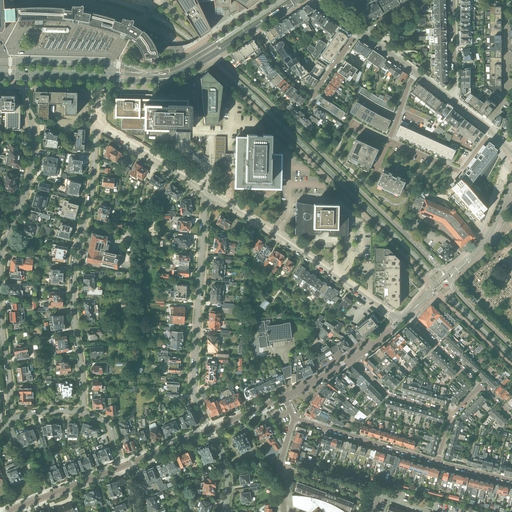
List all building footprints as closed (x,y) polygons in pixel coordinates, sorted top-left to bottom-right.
[(16,21),(16,18),(15,8),(14,0),(0,0),(0,32),(1,33),(2,33),(3,32),(4,31),(4,30),(5,29),(5,28),(5,27),(5,26),(5,25),(5,24),(5,22),(12,22),(16,22),(16,21)] [(175,0),(199,37),(211,30),(257,0),(175,0)] [(363,7),(356,11),(350,0),(341,8),(357,20),(362,17),(365,24),(371,21),(371,20),(375,18),(367,5),(363,7)] [(370,0),(372,2),(367,5),(375,18),(382,14),(375,2),(377,1),(376,0),(370,0)] [(381,0),(382,0),(379,2),(385,13),(388,11),(392,8),(387,0),(381,0)] [(387,0),(392,8),(396,6),(402,3),(405,1),(406,0),(387,0)] [(28,3),(27,3),(23,4),(23,8),(15,8),(16,18),(19,18),(19,21),(21,21),(22,21),(27,21),(28,21),(32,21),(33,21),(37,21),(38,21),(43,21),(44,21),(48,21),(49,21),(53,21),(55,21),(59,21),(60,21),(64,22),(65,22),(70,23),(71,23),(74,23),(73,22),(73,20),(74,17),(75,18),(75,19),(75,20),(76,20),(77,20),(77,19),(77,18),(78,18),(79,18),(79,21),(78,23),(77,24),(80,24),(81,24),(86,25),(87,26),(91,26),(92,27),(96,28),(97,28),(101,29),(102,29),(106,31),(108,31),(112,32),(113,33),(117,34),(118,34),(120,35),(121,35),(120,35),(121,32),(122,30),(123,31),(123,32),(123,33),(124,33),(125,33),(125,32),(125,31),(127,32),(126,34),(125,37),(124,36),(124,37),(125,37),(127,38),(128,39),(129,39),(130,40),(131,40),(131,41),(132,41),(133,42),(134,43),(135,44),(136,45),(138,47),(139,49),(140,51),(141,52),(141,53),(142,54),(142,56),(143,57),(143,58),(143,59),(143,60),(144,62),(145,61),(146,61),(147,62),(150,62),(152,63),(153,63),(153,62),(152,62),(152,61),(152,58),(158,57),(158,56),(159,56),(159,55),(160,55),(160,54),(160,53),(159,53),(158,52),(157,52),(155,47),(155,46),(154,45),(158,44),(165,41),(165,40),(166,38),(165,38),(161,35),(160,35),(156,33),(155,32),(151,30),(150,30),(146,28),(145,27),(141,25),(140,25),(137,23),(136,23),(131,21),(130,20),(128,20),(127,20),(126,20),(125,19),(124,19),(123,19),(121,21),(115,19),(116,15),(110,13),(104,12),(99,10),(94,9),(88,8),(88,9),(84,8),(84,7),(81,7),(79,6),(74,6),(72,6),(72,9),(69,9),(67,9),(67,5),(68,5),(61,4),(57,4),(45,3),(39,3),(34,3),(28,3)] [(302,8),(308,19),(310,17),(308,14),(312,12),(313,13),(315,10),(309,6),(306,6),(302,8)] [(308,19),(302,8),(297,12),(306,27),(309,25),(307,21),(309,20),(308,19)] [(311,23),(313,26),(321,14),(315,10),(313,13),(311,17),(314,19),(311,23)] [(306,27),(297,12),(292,15),(298,25),(299,27),(302,25),(304,29),(306,27)] [(313,26),(315,29),(317,32),(318,30),(316,28),(318,25),(320,27),(326,18),(321,14),(313,26)] [(293,28),(298,25),(292,15),(287,18),(293,28)] [(287,18),(283,21),(288,31),(293,28),(287,18)] [(331,36),(338,26),(326,18),(320,27),(321,29),(323,31),(320,34),(322,35),(319,40),(320,40),(321,41),(326,33),(328,34),(326,38),(325,40),(326,41),(324,43),(325,44),(327,42),(328,40),(331,36)] [(281,22),(278,24),(284,34),(288,31),(283,21),(282,21),(281,22)] [(278,24),(273,27),(279,37),(284,34),(278,24)] [(306,27),(310,33),(313,37),(315,33),(309,25),(306,27)] [(328,40),(327,42),(338,50),(347,37),(348,37),(350,34),(347,32),(338,26),(331,36),(328,40)] [(269,30),(275,40),(279,37),(273,27),(269,30)] [(429,33),(425,33),(425,37),(428,37),(429,37),(433,37),(445,36),(445,28),(432,28),(429,28),(429,33)] [(275,40),(269,30),(265,32),(265,34),(270,43),(275,40)] [(428,37),(425,37),(425,40),(428,40),(429,45),(431,45),(446,44),(445,36),(433,37),(429,37),(428,37)] [(249,43),(254,52),(260,49),(254,41),(253,40),(249,43)] [(282,40),(272,47),(275,51),(285,45),(282,40)] [(310,45),(307,49),(315,59),(316,57),(321,51),(325,44),(324,43),(321,41),(320,40),(319,40),(314,48),(310,45)] [(359,41),(352,50),(350,53),(355,56),(356,56),(357,54),(359,55),(365,45),(363,43),(359,41)] [(321,51),(316,57),(327,64),(328,65),(338,50),(327,42),(325,44),(321,51)] [(249,55),(254,52),(249,43),(244,46),(249,55)] [(285,45),(275,51),(278,56),(279,55),(288,50),(285,45)] [(368,47),(365,45),(359,55),(361,56),(359,59),(364,62),(365,59),(372,50),(368,47)] [(244,59),(249,55),(244,46),(239,49),(244,59)] [(468,49),(462,50),(463,57),(474,54),(475,54),(475,50),(474,47),(467,48),(468,49)] [(247,63),(244,59),(239,49),(232,53),(230,55),(232,59),(233,59),(234,62),(237,61),(239,64),(243,62),(245,65),(247,63)] [(288,50),(279,55),(282,60),(282,59),(290,54),(288,50)] [(365,62),(364,67),(365,68),(368,63),(371,65),(372,64),(378,54),(373,50),(366,60),(365,62)] [(290,54),(282,59),(282,60),(285,64),(286,64),(296,57),(297,56),(296,54),(294,52),(291,53),(290,54)] [(263,54),(255,59),(257,62),(255,64),(258,67),(267,60),(265,58),(265,57),(264,56),(263,55),(263,54)] [(378,54),(372,64),(378,68),(384,58),(378,54)] [(474,54),(463,57),(464,63),(470,61),(470,62),(471,66),(475,65),(474,61),(477,61),(476,57),(475,54),(474,54)] [(296,57),(286,64),(289,68),(290,67),(298,62),(296,59),(297,59),(296,57)] [(385,75),(393,64),(386,59),(379,69),(381,70),(380,72),(385,75)] [(446,59),(431,59),(431,67),(431,72),(434,72),(434,74),(435,74),(432,78),(444,87),(446,87),(447,85),(447,84),(446,84),(447,83),(445,82),(447,81),(446,80),(446,59)] [(267,60),(258,67),(261,72),(271,65),(270,65),(270,64),(268,61),(267,61),(267,60)] [(317,61),(315,66),(316,67),(317,67),(318,68),(319,68),(320,69),(322,71),(324,69),(325,67),(326,66),(318,61),(317,61)] [(337,72),(349,81),(357,69),(345,61),(341,67),(341,66),(337,72)] [(298,62),(290,67),(293,72),(294,71),(296,70),(298,69),(298,68),(300,67),(301,67),(301,66),(299,63),(298,62)] [(393,64),(385,75),(386,76),(389,72),(392,75),(397,68),(393,64)] [(271,65),(261,72),(265,77),(265,78),(275,71),(271,65)] [(296,70),(294,71),(297,76),(298,75),(300,74),(302,73),(302,72),(304,71),(305,71),(305,70),(302,66),(301,66),(301,67),(300,67),(298,68),(298,69),(296,70)] [(315,66),(312,70),(313,71),(314,71),(315,72),(316,73),(317,73),(319,75),(322,71),(320,69),(319,68),(318,68),(317,67),(316,67),(315,66)] [(471,70),(471,67),(465,69),(465,70),(461,70),(461,76),(473,76),(473,70),(471,70)] [(397,68),(392,75),(396,78),(402,71),(397,68)] [(300,74),(298,75),(301,80),(302,79),(304,77),(309,74),(309,73),(308,73),(306,70),(305,70),(305,71),(304,71),(302,72),(302,73),(300,74)] [(309,73),(309,74),(314,78),(316,80),(319,75),(317,73),(316,73),(315,72),(314,71),(313,71),(312,70),(310,73),(309,73)] [(275,71),(265,78),(267,80),(269,82),(278,74),(275,71)] [(403,71),(396,80),(398,81),(397,83),(400,85),(408,75),(403,71)] [(192,109),(192,116),(204,116),(204,124),(218,124),(222,86),(212,76),(208,72),(201,78),(201,85),(203,109),(192,109)] [(337,73),(333,79),(340,83),(344,78),(337,73)] [(278,74),(269,82),(274,87),(276,85),(282,79),(280,76),(279,75),(278,74)] [(304,77),(302,79),(305,82),(311,87),(312,84),(314,85),(317,80),(316,80),(314,78),(309,74),(304,77)] [(276,85),(281,90),(287,83),(287,82),(286,81),(285,81),(283,79),(276,85)] [(330,84),(337,88),(338,87),(340,83),(333,79),(330,84)] [(486,82),(490,81),(490,87),(499,87),(499,92),(502,92),(502,87),(502,83),(501,83),(501,80),(502,80),(502,79),(490,79),(486,79),(486,82)] [(281,90),(286,94),(292,87),(291,86),(290,85),(289,85),(287,83),(281,90)] [(417,83),(410,92),(415,96),(422,87),(417,83)] [(333,94),(336,89),(329,84),(326,89),(333,94)] [(288,96),(290,98),(296,91),(295,90),(295,89),(294,88),(294,89),(292,87),(286,94),(285,95),(287,97),(288,96)] [(422,87),(415,96),(420,100),(427,91),(422,87)] [(461,88),(461,94),(462,98),(471,93),(471,88),(461,88)] [(323,95),(329,99),(333,94),(326,89),(322,95),(323,95)] [(290,98),(295,102),(301,94),(299,92),(298,91),(297,91),(296,91),(290,98)] [(427,91),(420,100),(425,104),(432,95),(427,91)] [(33,104),(39,104),(39,119),(48,119),(49,104),(49,93),(49,92),(38,92),(37,92),(34,92),(34,94),(33,94),(34,94),(33,101),(33,102),(33,104)] [(49,92),(49,93),(49,104),(65,104),(65,115),(77,115),(77,93),(49,92)] [(471,93),(462,98),(465,100),(465,101),(469,105),(475,97),(475,96),(471,93)] [(112,100),(112,113),(115,113),(115,118),(116,118),(123,118),(124,118),(124,119),(123,119),(122,128),(143,129),(143,128),(144,128),(144,129),(144,130),(168,130),(168,129),(175,130),(177,130),(190,131),(191,131),(192,116),(192,109),(192,106),(189,106),(189,100),(172,100),(172,97),(167,97),(166,97),(166,96),(166,95),(165,95),(164,95),(164,96),(163,96),(163,97),(157,97),(157,99),(152,99),(152,95),(120,94),(120,99),(116,99),(115,99),(115,100),(112,100)] [(303,96),(301,94),(295,102),(300,105),(306,98),(305,97),(304,96),(303,96)] [(390,103),(393,97),(386,94),(384,100),(390,103)] [(475,97),(469,105),(474,108),(480,100),(482,98),(477,94),(475,96),(475,97)] [(325,109),(330,102),(331,101),(330,100),(329,99),(323,95),(322,96),(321,96),(317,103),(325,109)] [(432,95),(425,104),(430,108),(437,98),(432,95)] [(2,96),(2,97),(1,112),(6,112),(6,130),(20,130),(27,130),(20,130),(20,105),(14,105),(15,96),(2,96)] [(437,98),(430,108),(435,112),(443,102),(437,98)] [(497,105),(493,102),(488,98),(485,103),(485,104),(479,112),(483,115),(483,116),(486,118),(487,118),(497,105)] [(480,100),(474,108),(479,112),(485,104),(485,103),(480,100)] [(330,102),(325,109),(327,110),(328,109),(331,111),(330,112),(331,112),(335,106),(330,102)] [(349,112),(354,116),(361,105),(356,102),(355,104),(349,112)] [(435,112),(434,113),(438,117),(447,106),(446,105),(445,104),(444,104),(443,102),(435,112)] [(295,117),(297,120),(302,114),(300,112),(299,113),(293,108),(292,107),(290,105),(287,109),(292,113),(292,114),(295,117)] [(361,105),(354,116),(359,119),(366,108),(361,105)] [(335,106),(331,112),(333,114),(333,113),(336,115),(336,116),(340,110),(335,106)] [(438,117),(437,119),(441,122),(451,109),(447,106),(438,117)] [(317,108),(313,114),(325,122),(326,120),(324,119),(327,114),(324,112),(324,113),(317,108)] [(359,119),(364,122),(371,111),(366,108),(359,119)] [(346,113),(340,110),(336,116),(338,118),(339,117),(342,119),(346,113)] [(444,120),(442,123),(445,126),(448,123),(453,126),(450,129),(454,132),(455,131),(464,119),(459,115),(457,114),(451,110),(444,120)] [(501,116),(502,115),(501,115),(504,112),(501,110),(494,119),(495,120),(492,122),(497,125),(497,126),(498,126),(499,127),(500,126),(501,122),(502,117),(501,116)] [(371,111),(364,122),(370,124),(375,113),(371,111)] [(310,118),(308,120),(312,124),(314,121),(316,123),(316,124),(318,126),(321,122),(324,124),(331,129),(333,127),(325,122),(313,114),(313,113),(309,118),(310,118)] [(370,124),(375,127),(380,116),(375,113),(370,124)] [(312,124),(308,120),(303,116),(304,115),(302,114),(297,120),(299,121),(300,121),(303,124),(302,125),(306,127),(307,126),(309,128),(312,124)] [(507,117),(504,116),(502,115),(501,116),(502,117),(501,122),(502,123),(501,126),(502,126),(504,127),(505,128),(507,129),(508,128),(511,115),(507,114),(507,117)] [(395,136),(420,148),(451,161),(457,147),(456,147),(457,145),(451,143),(449,148),(407,129),(410,124),(401,120),(403,116),(403,115),(400,125),(395,136)] [(380,116),(375,127),(380,130),(385,118),(380,116)] [(380,130),(383,131),(385,132),(390,121),(385,118),(380,130)] [(464,119),(455,131),(456,131),(459,134),(461,132),(468,122),(464,119)] [(461,132),(459,134),(463,137),(465,135),(472,125),(468,122),(461,132)] [(465,135),(463,137),(467,140),(469,138),(476,128),(472,125),(465,135)] [(45,139),(46,139),(59,141),(60,136),(57,136),(58,135),(57,135),(58,133),(57,133),(52,132),(53,130),(49,129),(49,126),(46,126),(46,129),(45,129),(45,132),(44,132),(44,134),(45,134),(45,139)] [(444,131),(438,127),(435,131),(441,136),(444,131)] [(469,138),(467,140),(471,143),(473,141),(480,131),(476,128),(469,138)] [(73,152),(84,152),(84,145),(85,145),(86,142),(85,141),(85,130),(78,130),(78,133),(75,133),(74,134),(74,139),(73,142),(72,143),(73,144),(73,152)] [(473,141),(471,143),(475,146),(477,144),(484,134),(480,131),(473,141)] [(236,164),(236,166),(235,188),(280,189),(281,189),(281,155),(270,154),(270,136),(247,135),(247,138),(237,137),(236,154),(236,159),(237,159),(236,160),(235,160),(235,163),(236,163),(236,164)] [(215,154),(215,162),(220,162),(221,154),(225,154),(225,150),(225,137),(215,137),(215,149),(215,154)] [(46,139),(46,141),(44,142),(44,145),(46,146),(60,148),(61,141),(59,141),(46,139)] [(355,140),(353,143),(345,162),(368,172),(378,150),(355,140)] [(458,180),(450,187),(478,219),(480,218),(482,220),(488,206),(487,206),(487,205),(470,185),(474,180),(477,181),(497,155),(495,152),(497,150),(493,147),(493,146),(488,142),(463,175),(460,178),(460,179),(458,180)] [(6,152),(6,156),(19,158),(20,158),(21,154),(20,154),(21,150),(16,150),(17,144),(11,144),(10,150),(8,150),(8,152),(6,152)] [(107,151),(105,155),(110,158),(113,160),(117,152),(115,151),(115,150),(114,149),(109,146),(109,147),(107,147),(107,146),(106,149),(107,150),(106,151),(107,151)] [(43,161),(42,165),(56,168),(58,168),(59,168),(59,164),(60,157),(65,158),(65,154),(63,153),(57,152),(56,159),(54,159),(54,158),(50,158),(47,157),(46,161),(45,161),(43,161)] [(117,152),(113,160),(118,163),(122,156),(120,155),(121,154),(120,154),(120,153),(118,152),(117,152)] [(220,162),(220,165),(223,165),(229,165),(236,166),(236,164),(236,163),(235,163),(235,160),(236,160),(237,159),(236,159),(236,154),(233,154),(231,154),(226,154),(225,154),(221,154),(220,162)] [(6,156),(5,160),(7,160),(6,164),(8,164),(8,165),(14,166),(14,167),(18,168),(18,166),(20,166),(21,166),(21,165),(22,163),(21,162),(21,161),(19,161),(19,158),(6,156)] [(69,157),(68,165),(82,167),(82,164),(83,164),(84,164),(84,161),(83,160),(83,159),(72,158),(72,157),(69,157)] [(126,157),(123,162),(124,163),(121,169),(127,172),(133,162),(126,157)] [(142,168),(143,167),(136,163),(129,175),(136,179),(137,177),(137,176),(142,168)] [(42,165),(42,169),(44,170),(44,174),(47,175),(51,175),(57,176),(59,168),(58,168),(56,168),(42,165)] [(82,167),(68,165),(67,173),(70,173),(70,172),(81,173),(82,173),(83,170),(82,169),(82,167)] [(385,167),(378,183),(375,188),(397,198),(406,177),(398,173),(396,178),(391,176),(393,171),(385,167)] [(137,176),(137,177),(139,178),(137,180),(141,182),(148,171),(142,168),(137,176)] [(3,180),(15,183),(17,176),(7,173),(6,176),(4,176),(3,180)] [(155,186),(160,178),(154,174),(149,182),(155,186)] [(113,188),(113,187),(117,187),(117,180),(114,179),(104,178),(103,186),(106,187),(105,189),(110,189),(110,188),(113,188)] [(165,181),(160,178),(155,186),(160,189),(165,181)] [(67,179),(66,187),(80,189),(81,183),(70,180),(71,179),(67,179)] [(14,186),(15,183),(3,180),(1,186),(2,187),(9,189),(8,191),(12,192),(13,190),(14,191),(16,186),(14,186)] [(39,189),(49,192),(50,186),(40,183),(40,186),(39,185),(38,189),(39,189)] [(171,197),(176,189),(177,188),(173,186),(170,185),(165,193),(171,197)] [(78,196),(80,189),(66,187),(64,194),(63,194),(55,192),(55,195),(67,198),(68,194),(78,196)] [(182,193),(176,189),(171,197),(177,201),(182,193)] [(457,210),(461,206),(451,194),(448,197),(448,199),(457,210)] [(34,200),(46,204),(47,198),(36,195),(36,197),(35,196),(34,200),(35,200),(34,200)] [(410,209),(430,217),(442,223),(456,240),(455,241),(460,247),(469,239),(471,241),(474,238),(469,232),(470,232),(455,213),(456,212),(453,209),(451,211),(436,204),(422,199),(416,196),(410,209)] [(182,208),(191,207),(192,207),(191,202),(190,203),(190,199),(180,201),(182,208)] [(46,204),(34,200),(34,201),(33,201),(33,204),(33,206),(44,209),(46,204)] [(64,200),(62,208),(77,212),(78,206),(68,203),(68,202),(64,200)] [(98,212),(109,214),(111,208),(106,207),(107,204),(100,202),(98,212)] [(348,236),(348,215),(337,215),(337,205),(314,205),(296,202),(296,208),(297,209),(297,216),(296,216),(295,235),(315,235),(315,234),(322,235),(322,231),(329,231),(328,235),(348,236)] [(192,214),(191,207),(182,208),(183,215),(192,214)] [(75,219),(77,212),(62,208),(60,216),(64,217),(64,216),(75,219)] [(49,219),(50,216),(31,211),(30,213),(29,213),(28,219),(37,221),(39,216),(41,217),(49,219)] [(110,219),(108,219),(109,214),(98,212),(97,215),(95,215),(94,219),(106,222),(106,223),(109,224),(110,219)] [(228,219),(227,220),(220,216),(218,216),(217,218),(218,219),(218,220),(215,224),(226,230),(227,230),(229,228),(229,227),(231,223),(229,221),(229,220),(228,219)] [(191,224),(190,223),(190,222),(178,221),(177,230),(190,231),(190,227),(191,226),(191,224)] [(57,230),(71,233),(72,227),(62,224),(59,223),(57,230)] [(44,230),(45,226),(43,226),(42,225),(37,224),(36,227),(35,227),(35,228),(29,226),(29,227),(25,226),(23,235),(23,237),(27,238),(27,236),(32,238),(34,233),(38,234),(39,229),(44,230)] [(71,233),(57,230),(55,236),(69,240),(71,233)] [(106,244),(108,233),(101,231),(101,235),(92,233),(90,240),(91,240),(88,252),(85,262),(117,269),(121,255),(107,252),(109,245),(106,244)] [(174,238),(173,242),(176,243),(176,247),(189,248),(189,247),(190,247),(190,244),(189,244),(189,239),(174,238)] [(229,243),(229,239),(216,238),(215,242),(214,245),(230,246),(230,243),(229,243)] [(259,253),(260,252),(258,251),(263,244),(261,243),(262,242),(258,239),(256,242),(254,240),(251,244),(254,245),(252,247),(249,245),(249,250),(250,251),(252,247),(257,250),(256,252),(259,254),(259,253)] [(450,256),(455,251),(449,244),(451,242),(448,239),(440,247),(437,250),(440,253),(438,254),(442,258),(443,257),(447,261),(451,257),(450,256)] [(52,252),(66,255),(67,248),(56,246),(56,245),(52,244),(51,249),(52,249),(52,252)] [(225,253),(225,254),(228,254),(228,248),(230,249),(230,250),(233,250),(233,249),(235,249),(235,246),(230,246),(214,245),(214,248),(215,248),(214,252),(225,253)] [(259,254),(256,258),(263,263),(266,259),(265,258),(265,257),(267,255),(268,255),(270,252),(269,251),(271,249),(270,247),(269,246),(267,246),(265,245),(264,247),(263,247),(260,252),(259,253),(259,254)] [(400,261),(388,249),(374,249),(374,294),(386,303),(389,306),(390,305),(395,309),(400,304),(400,297),(404,297),(404,294),(400,294),(400,281),(404,281),(404,278),(400,278),(400,265),(404,265),(404,261),(400,261)] [(176,260),(175,265),(179,265),(188,266),(189,261),(191,260),(191,258),(189,256),(186,256),(187,252),(182,251),(182,256),(176,255),(176,260)] [(268,259),(270,260),(269,261),(273,264),(280,254),(279,253),(278,252),(277,252),(276,251),(276,252),(274,251),(268,259)] [(66,255),(52,252),(51,255),(50,254),(49,259),(49,260),(52,260),(53,259),(65,262),(66,255)] [(277,265),(280,266),(285,258),(283,257),(283,256),(282,255),(281,254),(280,254),(273,264),(276,266),(277,265)] [(21,270),(32,271),(33,260),(30,259),(30,256),(22,255),(22,258),(16,258),(16,260),(12,260),(10,268),(17,269),(21,270)] [(214,262),(213,269),(225,270),(225,265),(223,265),(223,263),(231,263),(231,257),(223,257),(223,261),(215,260),(215,262),(214,262)] [(288,260),(281,270),(285,273),(284,273),(287,275),(294,264),(288,260)] [(173,270),(173,275),(187,276),(190,275),(190,273),(188,271),(188,266),(179,265),(178,270),(173,270)] [(301,279),(302,280),(308,272),(305,270),(300,266),(293,276),(297,278),(295,280),(298,282),(301,279)] [(17,269),(10,268),(10,276),(11,276),(10,278),(22,280),(22,275),(24,276),(24,272),(17,271),(17,269)] [(213,269),(212,276),(214,276),(214,277),(222,278),(224,278),(225,274),(225,270),(213,269)] [(84,282),(97,283),(97,278),(95,278),(95,275),(95,273),(90,272),(90,275),(85,274),(84,282)] [(304,289),(313,275),(312,274),(311,275),(308,272),(302,280),(301,282),(304,284),(303,285),(303,286),(302,288),(304,289)] [(315,277),(313,275),(304,289),(306,291),(308,289),(309,287),(312,289),(319,280),(315,277)] [(315,296),(324,283),(323,282),(322,282),(319,280),(312,289),(315,291),(314,293),(313,295),(315,296)] [(91,295),(98,295),(102,295),(102,290),(98,290),(98,287),(97,287),(97,283),(84,282),(84,290),(89,290),(89,291),(84,291),(84,294),(91,295)] [(326,284),(324,283),(315,296),(317,298),(318,296),(319,296),(320,295),(323,297),(324,295),(329,287),(326,284)] [(212,286),(211,294),(223,295),(223,291),(221,291),(222,286),(214,285),(214,287),(212,286)] [(10,289),(9,289),(9,290),(10,291),(10,296),(16,296),(18,296),(23,296),(23,291),(24,291),(24,287),(20,287),(10,288),(10,289)] [(324,295),(326,296),(323,299),(326,301),(328,298),(334,302),(337,297),(335,296),(338,292),(332,289),(329,287),(324,295)] [(171,291),(163,291),(162,293),(171,293),(171,294),(171,298),(175,298),(175,299),(186,299),(187,295),(188,295),(188,292),(174,292),(174,291),(171,291)] [(223,295),(211,294),(211,302),(212,302),(212,303),(220,304),(221,299),(223,299),(223,295)] [(261,297),(256,304),(264,310),(269,303),(261,297)] [(345,297),(340,303),(339,303),(336,308),(340,311),(343,306),(346,308),(350,301),(345,297)] [(62,300),(49,300),(49,304),(44,304),(44,307),(48,307),(48,308),(50,308),(50,306),(62,306),(62,300)] [(85,307),(85,311),(92,310),(96,310),(95,305),(93,305),(93,300),(91,300),(86,300),(86,302),(84,302),(84,307),(85,307)] [(21,304),(12,304),(13,310),(14,313),(10,313),(11,322),(13,322),(13,324),(14,325),(18,324),(19,323),(19,321),(24,321),(23,309),(22,304),(21,304)] [(442,315),(432,305),(427,309),(432,313),(431,313),(446,327),(443,330),(439,335),(438,336),(441,340),(457,323),(445,312),(442,315)] [(170,310),(170,315),(184,316),(184,308),(172,307),(171,310),(170,310)] [(432,313),(427,309),(421,316),(419,318),(435,334),(438,336),(439,335),(443,330),(446,327),(431,313),(432,313)] [(92,310),(85,311),(85,317),(86,317),(86,320),(89,320),(89,324),(95,324),(95,320),(94,320),(94,315),(98,316),(98,313),(101,313),(101,310),(96,310),(92,310)] [(210,320),(210,321),(222,321),(223,313),(223,312),(220,312),(212,312),(212,313),(210,313),(210,317),(209,317),(209,319),(210,320)] [(356,329),(363,337),(378,326),(376,324),(379,321),(374,314),(356,328),(356,329)] [(49,316),(50,324),(64,322),(63,315),(52,316),(52,315),(49,316)] [(170,315),(170,316),(170,324),(165,323),(164,327),(165,327),(169,328),(169,327),(176,327),(176,324),(178,324),(178,323),(183,324),(184,316),(170,315)] [(338,321),(336,320),(334,322),(327,318),(323,324),(331,329),(338,334),(344,325),(338,321)] [(222,321),(210,321),(209,321),(209,323),(209,324),(209,328),(212,328),(212,330),(219,330),(219,325),(222,326),(222,321)] [(269,321),(257,322),(256,322),(258,333),(259,333),(259,336),(258,336),(260,348),(267,347),(267,345),(269,344),(269,343),(287,341),(291,341),(290,338),(291,338),(289,323),(288,323),(285,323),(285,324),(284,324),(270,326),(269,321)] [(314,326),(311,332),(316,335),(319,328),(320,329),(323,325),(326,328),(330,332),(331,329),(323,324),(321,322),(320,322),(315,321),(313,326),(314,326)] [(64,322),(50,324),(51,331),(65,329),(64,322)] [(323,332),(326,334),(327,335),(329,332),(330,332),(326,328),(323,325),(320,329),(323,332)] [(410,338),(418,346),(424,340),(416,332),(409,325),(404,330),(403,332),(410,338)] [(447,345),(459,333),(458,333),(461,330),(463,329),(463,328),(459,325),(454,330),(456,333),(453,336),(451,337),(449,335),(443,341),(447,345)] [(360,340),(350,328),(348,327),(347,328),(348,330),(345,332),(355,344),(360,340)] [(363,337),(356,329),(354,330),(352,327),(350,328),(360,340),(363,337)] [(92,331),(87,331),(88,333),(87,334),(87,336),(88,336),(88,338),(89,338),(89,340),(93,340),(93,338),(97,338),(97,335),(103,334),(102,329),(102,328),(91,329),(92,331)] [(330,332),(329,332),(330,332),(331,333),(333,335),(338,338),(338,337),(341,338),(342,336),(340,335),(338,334),(331,329),(330,332)] [(169,340),(182,341),(183,336),(182,336),(182,333),(180,333),(180,332),(175,332),(172,332),(168,331),(168,340),(169,340)] [(420,348),(418,346),(410,338),(403,332),(402,331),(397,335),(411,349),(415,353),(420,348)] [(459,333),(447,345),(451,349),(457,343),(455,341),(457,339),(460,335),(459,333)] [(402,349),(403,349),(405,347),(409,351),(411,349),(397,335),(392,339),(402,349)] [(53,346),(67,344),(66,337),(55,338),(52,338),(53,346)] [(209,337),(208,344),(220,345),(220,340),(221,340),(221,338),(209,337)] [(336,344),(342,353),(346,350),(338,337),(338,338),(333,341),(336,344)] [(338,337),(346,350),(347,351),(350,349),(349,348),(350,348),(344,338),(343,339),(342,339),(341,338),(338,337)] [(402,349),(392,339),(387,343),(390,347),(393,349),(395,351),(397,354),(397,353),(401,357),(402,358),(403,357),(407,361),(406,362),(407,362),(410,365),(413,368),(418,364),(412,358),(411,358),(403,349),(402,349)] [(455,353),(467,341),(465,339),(461,343),(459,345),(457,343),(451,349),(455,353)] [(182,341),(169,340),(168,344),(167,344),(166,348),(170,348),(174,348),(174,349),(179,349),(181,349),(181,346),(182,346),(182,341)] [(424,340),(418,346),(420,348),(422,351),(429,344),(424,340)] [(467,341),(455,353),(459,357),(465,351),(463,348),(465,347),(465,346),(468,343),(467,341)] [(30,351),(29,346),(24,347),(23,343),(17,344),(18,348),(14,349),(15,354),(16,354),(17,360),(29,358),(28,352),(30,351)] [(390,347),(387,343),(380,349),(389,357),(392,360),(393,358),(393,359),(396,356),(398,359),(401,357),(397,353),(397,354),(395,351),(393,349),(390,347)] [(67,344),(53,346),(54,353),(68,351),(67,344)] [(208,351),(209,352),(211,352),(217,352),(217,356),(228,357),(228,354),(224,353),(224,352),(219,352),(219,349),(220,349),(220,345),(208,344),(208,351)] [(330,349),(335,357),(342,353),(336,344),(330,349)] [(433,348),(429,344),(422,351),(426,355),(433,348)] [(322,352),(328,362),(335,357),(330,349),(327,345),(320,349),(322,352)] [(475,350),(478,353),(483,348),(480,345),(475,350)] [(103,348),(91,348),(92,358),(96,358),(96,355),(104,355),(103,348)] [(375,353),(383,360),(389,365),(389,366),(392,368),(394,366),(396,364),(392,360),(389,357),(380,349),(380,348),(375,353)] [(469,356),(475,351),(473,349),(468,354),(466,352),(461,358),(464,362),(470,356),(469,356)] [(433,360),(439,354),(435,350),(426,359),(428,360),(431,358),(433,360)] [(468,366),(474,360),(471,357),(476,352),(475,351),(469,356),(470,356),(464,362),(468,366)] [(165,365),(169,365),(181,365),(181,358),(176,358),(176,357),(173,357),(173,358),(170,358),(170,357),(167,357),(167,353),(168,353),(161,352),(158,352),(158,357),(161,358),(161,357),(166,357),(166,358),(165,358),(165,365)] [(328,362),(322,352),(316,356),(322,366),(328,362)] [(385,369),(389,365),(383,360),(375,353),(371,356),(383,367),(385,369)] [(296,371),(297,373),(301,371),(304,378),(309,376),(303,364),(303,362),(301,354),(296,356),(296,364),(296,366),(298,370),(296,371)] [(439,354),(433,360),(436,362),(430,369),(431,370),(443,358),(439,354)] [(382,372),(385,376),(386,375),(382,372),(385,369),(383,367),(371,356),(368,358),(382,372)] [(474,360),(468,366),(472,369),(477,363),(478,364),(483,359),(481,357),(476,362),(474,360)] [(311,358),(303,362),(303,364),(309,376),(314,373),(311,368),(313,367),(312,366),(314,365),(311,358)] [(382,378),(385,376),(382,372),(368,358),(364,361),(372,370),(373,369),(375,371),(378,374),(376,376),(380,379),(381,378),(382,378)] [(443,358),(431,370),(432,371),(439,365),(441,368),(447,362),(443,358)] [(477,363),(472,369),(476,373),(481,367),(479,365),(484,360),(483,359),(478,364),(477,363)] [(56,361),(57,368),(70,366),(70,362),(67,362),(66,361),(65,361),(65,360),(56,361)] [(215,373),(220,373),(220,364),(217,364),(217,362),(208,361),(208,363),(207,363),(206,364),(206,367),(207,368),(207,373),(215,373)] [(447,362),(441,368),(444,370),(437,376),(439,378),(445,372),(451,366),(447,362)] [(18,374),(31,373),(30,370),(31,370),(31,365),(28,365),(28,366),(18,368),(18,372),(18,374)] [(168,372),(169,372),(172,372),(172,373),(175,373),(175,372),(180,373),(181,365),(169,365),(165,365),(164,372),(168,373),(168,372)] [(283,375),(284,379),(291,376),(291,370),(291,367),(291,365),(281,369),(284,374),(283,375)] [(70,366),(57,368),(57,370),(59,370),(60,373),(61,373),(61,374),(68,373),(68,371),(71,370),(70,366)] [(364,391),(366,389),(368,387),(370,384),(352,366),(345,373),(355,382),(357,384),(361,388),(362,389),(364,391)] [(451,366),(445,372),(446,373),(441,379),(442,381),(454,369),(451,366)] [(488,373),(492,368),(491,366),(486,371),(484,370),(479,375),(483,379),(487,374),(488,373)] [(486,383),(492,377),(494,375),(491,372),(494,369),(492,368),(488,373),(487,374),(483,379),(486,383)] [(275,375),(276,378),(279,386),(285,384),(284,380),(285,380),(284,379),(283,375),(282,374),(279,375),(276,374),(274,369),(272,370),(275,375)] [(387,382),(392,376),(393,376),(391,374),(393,372),(394,371),(392,369),(391,370),(389,372),(387,373),(387,374),(386,375),(385,376),(382,378),(382,379),(386,383),(387,382)] [(454,369),(442,381),(444,383),(450,377),(452,379),(458,372),(454,369)] [(273,389),(279,386),(276,378),(275,375),(272,370),(270,371),(272,376),(272,377),(269,379),(273,389)] [(492,377),(486,383),(490,386),(495,380),(496,381),(498,379),(501,376),(504,371),(503,370),(500,373),(494,379),(492,377)] [(504,371),(501,376),(498,379),(496,381),(495,380),(490,386),(493,390),(503,380),(501,378),(502,377),(507,372),(505,371),(504,371)] [(31,373),(18,374),(19,377),(19,381),(30,380),(30,381),(33,380),(32,375),(31,375),(31,373)] [(215,373),(207,373),(207,377),(205,378),(205,381),(206,382),(208,382),(208,384),(211,384),(211,382),(215,383),(216,377),(219,377),(220,373),(215,373)] [(344,374),(341,376),(353,387),(357,384),(355,382),(345,373),(344,374)] [(394,377),(392,376),(387,382),(391,385),(399,376),(398,375),(398,376),(397,375),(394,377)] [(354,387),(353,387),(341,376),(336,379),(337,380),(346,387),(351,392),(352,390),(352,389),(354,387)] [(401,377),(399,376),(391,385),(395,388),(400,383),(398,381),(401,377)] [(259,395),(267,391),(264,383),(263,381),(262,380),(261,377),(261,378),(262,381),(254,384),(255,388),(253,388),(256,394),(256,395),(259,394),(259,395)] [(407,393),(411,378),(409,377),(406,384),(404,384),(401,391),(407,393)] [(457,379),(469,390),(473,386),(468,381),(466,383),(459,377),(457,379)] [(509,380),(508,378),(495,391),(499,395),(505,388),(503,387),(509,380)] [(273,389),(269,379),(265,380),(266,382),(264,383),(267,391),(273,389)] [(462,387),(460,389),(465,394),(469,390),(457,379),(456,381),(462,387)] [(98,380),(93,380),(93,390),(105,390),(105,386),(102,386),(102,383),(98,383),(98,380)] [(248,384),(248,386),(249,388),(248,388),(249,389),(248,390),(252,398),(257,396),(256,394),(253,388),(255,388),(254,384),(254,380),(251,380),(251,384),(248,384)] [(337,380),(334,384),(345,393),(347,391),(344,389),(346,387),(337,380)] [(416,396),(421,381),(418,380),(417,384),(415,384),(414,387),(411,394),(416,396)] [(59,391),(73,390),(72,383),(69,384),(69,382),(68,382),(66,381),(65,381),(64,382),(65,383),(56,384),(56,387),(59,387),(59,391)] [(163,388),(167,389),(168,389),(179,390),(179,383),(174,382),(174,381),(171,381),(171,382),(167,382),(166,386),(163,386),(163,388)] [(348,395),(345,393),(334,384),(332,381),(327,385),(334,390),(345,399),(348,395)] [(423,389),(421,397),(426,399),(430,383),(428,383),(426,390),(423,389)] [(368,387),(366,389),(364,391),(366,392),(360,399),(361,401),(374,388),(371,384),(370,384),(368,387)] [(452,384),(451,386),(462,397),(465,394),(460,389),(459,391),(452,384)] [(233,396),(237,405),(242,403),(238,394),(239,393),(238,390),(234,390),(232,385),(228,387),(229,389),(232,396),(233,396)] [(334,390),(327,385),(320,392),(327,398),(332,401),(335,404),(340,407),(354,417),(360,410),(351,404),(345,399),(334,390)] [(249,388),(248,386),(246,387),(246,386),(243,387),(244,394),(246,400),(252,398),(248,390),(249,389),(248,388),(249,388)] [(459,401),(462,397),(451,386),(449,387),(450,389),(455,394),(454,396),(459,401)] [(21,396),(34,396),(34,392),(31,392),(31,389),(28,389),(28,387),(24,387),(24,389),(20,389),(19,389),(19,393),(20,393),(21,393),(21,396)] [(440,395),(438,395),(436,401),(440,403),(445,388),(443,387),(440,395)] [(511,393),(511,394),(510,393),(508,391),(511,389),(509,387),(500,396),(504,400),(505,398),(507,401),(511,395),(511,393)] [(378,391),(374,388),(361,401),(363,403),(370,396),(372,397),(378,391)] [(179,390),(168,389),(167,389),(167,392),(166,391),(166,396),(170,396),(170,397),(173,398),(173,396),(178,397),(179,390)] [(221,392),(229,409),(237,405),(233,396),(232,396),(229,389),(221,392)] [(73,390),(59,391),(59,396),(55,396),(55,399),(65,399),(66,400),(68,400),(68,399),(68,397),(73,397),(73,390)] [(229,409),(221,392),(221,390),(218,391),(219,395),(218,395),(219,397),(217,398),(223,411),(229,409)] [(366,406),(368,408),(371,405),(381,395),(378,391),(372,397),(374,399),(366,406)] [(329,406),(332,401),(327,398),(319,393),(315,398),(329,406)] [(105,408),(105,406),(105,402),(107,402),(107,400),(107,398),(101,399),(101,394),(98,394),(98,399),(97,399),(98,404),(99,404),(99,409),(101,408),(101,410),(102,411),(104,411),(104,410),(104,408),(105,408)] [(481,394),(478,398),(489,410),(491,408),(486,403),(488,400),(481,394)] [(385,398),(381,395),(371,405),(373,407),(377,403),(379,405),(385,398)] [(34,396),(21,396),(21,399),(20,399),(20,402),(19,403),(19,404),(20,404),(21,404),(24,404),(24,406),(28,406),(28,403),(31,403),(31,400),(34,400),(34,396)] [(451,399),(447,397),(445,404),(453,406),(459,401),(454,396),(451,399)] [(210,403),(209,401),(208,399),(205,401),(205,402),(211,416),(221,412),(215,398),(210,401),(211,403),(210,403)] [(331,413),(332,412),(347,421),(349,418),(329,406),(315,398),(312,404),(321,409),(322,408),(331,413)] [(474,402),(480,408),(482,406),(488,412),(489,410),(478,398),(474,402)] [(392,401),(388,417),(390,417),(392,409),(395,410),(397,403),(392,401)] [(474,402),(470,406),(482,417),(484,415),(479,410),(480,408),(474,402)] [(401,404),(397,419),(399,420),(402,412),(404,412),(406,405),(401,404)] [(118,410),(117,405),(110,406),(110,408),(106,408),(106,415),(110,414),(110,415),(116,414),(115,410),(118,410)] [(330,421),(333,416),(330,414),(331,414),(322,410),(312,405),(310,408),(308,411),(308,410),(306,414),(307,416),(312,418),(314,419),(318,421),(318,420),(326,424),(328,420),(330,421)] [(187,415),(191,425),(194,424),(195,426),(198,424),(197,422),(198,422),(194,412),(193,412),(191,408),(190,408),(190,406),(186,408),(187,410),(185,411),(187,415)] [(481,419),(482,417),(470,406),(467,409),(472,414),(471,414),(473,416),(475,414),(481,419)] [(411,407),(407,422),(409,423),(411,414),(414,415),(415,415),(416,408),(411,407)] [(484,424),(484,425),(498,410),(494,407),(488,414),(490,415),(482,423),(484,424)] [(421,409),(417,424),(419,424),(421,417),(424,418),(426,411),(421,409)] [(467,409),(463,413),(473,422),(475,421),(470,416),(471,414),(472,414),(467,409)] [(501,414),(498,410),(484,425),(487,425),(493,419),(495,420),(501,414)] [(431,412),(426,426),(428,427),(431,419),(434,420),(435,414),(431,412)] [(473,422),(463,413),(460,417),(464,421),(467,419),(471,424),(473,422)] [(494,427),(494,428),(505,417),(501,414),(495,420),(496,422),(492,426),(494,427)] [(191,425),(187,415),(180,418),(182,424),(180,425),(182,429),(191,425)] [(440,415),(436,429),(438,430),(440,422),(443,423),(445,416),(440,415)] [(345,422),(333,416),(330,421),(333,422),(332,423),(343,427),(345,422)] [(147,431),(146,417),(141,418),(142,427),(144,427),(144,430),(136,433),(139,440),(144,438),(145,440),(149,438),(146,431),(147,431)] [(505,417),(494,428),(496,429),(500,425),(502,427),(508,420),(505,417)] [(121,425),(119,426),(120,427),(119,427),(120,429),(121,430),(129,427),(131,426),(129,420),(128,421),(120,423),(121,425)] [(455,425),(468,428),(468,427),(465,426),(462,425),(463,421),(457,420),(455,425)] [(169,424),(173,434),(176,433),(175,432),(179,431),(175,421),(169,424)] [(265,437),(269,446),(276,442),(275,439),(271,440),(269,435),(272,433),(269,427),(267,428),(265,423),(261,425),(261,426),(255,428),(256,429),(254,430),(254,431),(255,434),(256,435),(258,440),(265,437)] [(56,424),(51,425),(53,436),(52,436),(53,437),(62,436),(62,442),(65,441),(65,434),(62,434),(62,433),(61,434),(60,424),(56,425),(56,424)] [(68,424),(68,434),(68,437),(77,437),(77,434),(78,424),(68,424)] [(83,424),(81,432),(84,433),(84,435),(88,436),(89,434),(91,426),(90,425),(88,424),(87,425),(83,424)] [(169,436),(173,434),(169,424),(162,427),(166,437),(168,436),(169,436)] [(374,429),(372,436),(373,436),(373,437),(375,437),(378,438),(380,431),(381,428),(382,425),(380,424),(378,430),(374,429)] [(47,426),(43,426),(44,436),(48,435),(48,437),(52,436),(53,436),(51,425),(47,425),(47,426)] [(362,425),(360,432),(366,434),(368,427),(362,425)] [(89,434),(92,435),(94,438),(98,437),(97,436),(98,434),(96,433),(96,432),(98,431),(98,429),(91,426),(89,434)] [(157,429),(156,426),(149,429),(150,431),(150,432),(151,434),(150,434),(152,439),(153,438),(154,442),(159,440),(158,439),(161,438),(160,434),(161,433),(159,428),(157,429)] [(129,427),(121,430),(121,431),(121,433),(122,433),(122,434),(124,433),(124,435),(131,433),(131,431),(130,431),(129,427)] [(296,431),(308,435),(310,430),(298,427),(296,431)] [(368,427),(366,434),(369,435),(369,436),(371,436),(372,436),(374,429),(368,427)] [(28,429),(24,431),(29,445),(37,442),(35,437),(35,436),(34,433),(33,430),(29,431),(28,431),(28,429)] [(452,434),(465,438),(466,436),(459,434),(460,431),(454,430),(452,434)] [(20,445),(16,446),(19,453),(21,452),(24,451),(23,447),(29,445),(24,431),(20,432),(21,434),(20,434),(20,435),(17,436),(20,444),(20,445)] [(308,435),(296,431),(295,436),(304,439),(307,440),(307,437),(312,438),(312,436),(308,435)] [(380,431),(378,438),(384,440),(386,432),(382,431),(380,431)] [(404,438),(402,445),(403,445),(403,446),(405,446),(408,447),(410,440),(411,437),(412,434),(412,433),(413,432),(411,431),(410,433),(409,436),(409,437),(408,439),(404,438)] [(386,432),(384,440),(385,440),(385,441),(387,441),(390,441),(392,434),(386,432)] [(250,446),(244,433),(232,438),(234,442),(232,443),(231,445),(232,447),(235,448),(237,447),(238,451),(246,448),(248,451),(251,449),(250,446)] [(392,434),(390,441),(396,443),(398,436),(392,434)] [(127,452),(132,450),(129,442),(130,442),(127,436),(125,437),(127,443),(124,445),(127,452)] [(294,441),(308,445),(309,443),(303,441),(304,439),(295,436),(294,441)] [(329,436),(325,449),(325,450),(330,451),(331,446),(334,437),(329,436)] [(398,436),(396,443),(399,444),(399,445),(401,445),(402,445),(404,438),(398,436)] [(431,441),(430,444),(437,446),(438,441),(424,437),(423,439),(431,441)] [(333,455),(332,458),(335,459),(336,454),(337,451),(340,452),(343,440),(339,439),(334,455),(333,455)] [(450,444),(462,448),(463,446),(456,444),(457,441),(451,439),(450,444)] [(129,442),(132,450),(138,448),(137,446),(138,446),(137,443),(136,443),(135,440),(130,442),(129,442)] [(343,440),(340,452),(342,453),(341,456),(340,459),(343,460),(348,442),(343,440)] [(410,440),(408,447),(414,449),(416,442),(410,440)] [(292,446),(301,448),(301,449),(305,450),(306,447),(308,448),(308,445),(294,441),(292,446)] [(435,451),(437,446),(430,444),(422,441),(421,446),(435,451)] [(348,442),(343,460),(345,461),(348,451),(350,452),(353,443),(348,442)] [(198,447),(196,448),(197,450),(198,450),(204,464),(203,465),(204,467),(205,466),(206,465),(213,462),(214,463),(216,462),(215,460),(214,460),(208,446),(209,444),(208,443),(206,444),(206,445),(199,448),(198,447)] [(350,452),(349,455),(352,456),(351,459),(353,459),(358,445),(353,443),(350,452)] [(97,446),(97,445),(94,446),(93,448),(94,450),(95,450),(96,451),(92,452),(97,465),(101,463),(104,462),(98,447),(98,446),(97,446)] [(98,447),(104,462),(107,460),(108,461),(112,459),(107,447),(103,448),(102,445),(98,446),(98,447)] [(353,459),(352,462),(354,463),(355,460),(357,454),(360,455),(362,446),(358,445),(353,459)] [(466,464),(472,466),(477,446),(474,445),(471,457),(468,456),(466,464)] [(301,448),(292,446),(291,451),(305,455),(306,453),(300,451),(301,449),(301,448)] [(360,455),(359,459),(361,459),(360,464),(362,465),(362,464),(367,448),(362,446),(360,455)] [(435,451),(421,446),(420,448),(428,451),(427,454),(434,455),(435,451)] [(478,459),(477,467),(482,468),(485,453),(487,448),(485,447),(482,457),(479,457),(478,459)] [(367,448),(362,464),(364,465),(366,460),(368,461),(372,449),(367,448)] [(368,461),(368,462),(371,462),(370,464),(370,465),(369,468),(371,469),(372,465),(377,451),(372,449),(368,461)] [(447,454),(459,457),(460,455),(454,453),(454,451),(448,449),(447,454)] [(82,471),(88,468),(81,451),(81,450),(78,451),(81,457),(77,459),(82,471)] [(81,451),(88,468),(90,467),(91,469),(94,468),(94,466),(90,454),(86,456),(84,450),(81,451)] [(186,454),(183,455),(188,465),(194,462),(192,456),(194,455),(193,451),(190,452),(185,454),(186,454)] [(377,451),(372,465),(375,466),(375,463),(378,464),(382,452),(377,451)] [(378,464),(380,465),(379,469),(382,469),(386,453),(382,452),(378,464)] [(258,453),(252,456),(255,462),(261,459),(258,453)] [(386,453),(382,469),(384,470),(386,463),(389,464),(391,455),(386,453)] [(488,453),(485,453),(482,468),(487,469),(489,461),(490,458),(487,457),(488,453)] [(66,455),(73,474),(79,472),(75,460),(71,461),(68,454),(66,455)] [(188,465),(183,455),(181,456),(180,456),(179,454),(177,455),(177,457),(177,458),(181,468),(188,465)] [(492,471),(496,456),(496,455),(496,454),(494,454),(492,462),(489,461),(487,469),(492,471)] [(73,474),(66,455),(64,456),(66,463),(62,464),(67,476),(73,474)] [(298,458),(289,455),(288,460),(302,465),(303,462),(297,461),(298,458)] [(391,471),(390,474),(393,474),(394,469),(397,470),(401,458),(396,456),(391,471)] [(402,474),(406,459),(402,458),(398,471),(400,472),(400,473),(402,474)] [(53,466),(58,480),(64,477),(59,463),(55,465),(53,459),(51,460),(51,462),(52,465),(53,466)] [(169,461),(165,463),(169,472),(170,474),(171,475),(170,475),(171,476),(171,475),(179,471),(173,459),(169,461)] [(406,459),(402,474),(404,475),(406,469),(409,470),(411,461),(406,459)] [(45,471),(41,460),(36,461),(40,473),(45,471)] [(5,467),(6,471),(11,483),(22,478),(18,467),(16,463),(16,462),(5,467)] [(418,476),(418,473),(421,463),(416,462),(412,477),(414,478),(415,475),(418,476)] [(169,472),(165,463),(161,464),(157,466),(162,478),(170,475),(171,475),(170,474),(169,472)] [(428,475),(430,466),(426,465),(421,483),(423,484),(425,477),(427,478),(428,475)] [(58,480),(53,466),(46,468),(52,482),(58,480)] [(160,477),(157,478),(153,468),(148,470),(146,469),(144,469),(143,472),(144,474),(142,475),(144,480),(146,479),(149,486),(153,484),(157,483),(160,492),(162,491),(167,489),(165,483),(163,484),(160,477)] [(436,468),(431,483),(433,484),(435,478),(438,478),(441,469),(436,468)] [(447,484),(448,481),(450,472),(445,470),(441,486),(440,489),(442,489),(444,483),(447,484)] [(455,473),(450,491),(453,492),(453,489),(454,486),(457,486),(458,483),(460,474),(455,473)] [(241,485),(250,483),(249,475),(240,476),(240,478),(240,479),(239,480),(240,481),(240,482),(241,482),(241,485)] [(469,477),(465,476),(460,493),(462,494),(464,488),(467,489),(467,486),(469,477)] [(203,487),(214,488),(215,488),(215,480),(214,480),(215,480),(207,479),(207,480),(204,480),(204,483),(201,483),(201,487),(203,487)] [(476,496),(478,489),(480,480),(475,479),(472,493),(472,494),(476,496)] [(121,492),(117,481),(113,483),(107,485),(110,493),(109,494),(110,497),(112,497),(112,499),(117,497),(116,495),(118,495),(119,497),(122,495),(121,492)] [(485,481),(481,498),(480,500),(483,500),(485,490),(488,491),(490,482),(485,481)] [(500,485),(495,483),(491,498),(493,499),(495,493),(497,493),(500,485)] [(308,486),(302,484),(299,493),(305,495),(308,486)] [(305,495),(311,497),(314,488),(308,486),(305,495)] [(505,495),(507,496),(509,487),(505,486),(501,501),(503,501),(505,495)] [(314,488),(311,497),(313,498),(316,499),(319,491),(314,488)] [(84,495),(86,500),(85,500),(85,501),(86,504),(87,505),(89,504),(90,506),(91,506),(92,506),(93,506),(94,505),(94,504),(94,502),(95,503),(99,501),(101,506),(104,505),(102,500),(103,500),(101,496),(99,497),(98,492),(96,493),(95,490),(90,491),(90,492),(84,495)] [(148,505),(159,503),(160,503),(159,498),(158,499),(157,496),(164,494),(162,491),(160,492),(154,494),(155,497),(147,499),(148,505)] [(316,499),(322,501),(325,493),(319,491),(316,499)] [(251,505),(251,501),(250,493),(241,494),(241,496),(240,496),(241,506),(251,505)] [(331,495),(325,493),(322,501),(328,503),(331,495)] [(293,495),(291,495),(293,506),(308,511),(310,511),(318,506),(323,511),(344,511),(342,510),(341,509),(339,508),(338,508),(336,506),(334,505),(333,505),(328,503),(322,501),(316,499),(313,498),(311,497),(309,497),(305,496),(302,496),(300,496),(298,495),(296,495),(293,495)] [(328,503),(333,505),(336,497),(331,495),(328,503)] [(334,505),(339,507),(342,499),(336,497),(333,505),(334,505)] [(342,499),(339,507),(345,509),(348,501),(342,499)] [(199,500),(196,507),(197,507),(209,511),(211,504),(209,504),(209,503),(204,501),(204,502),(202,501),(199,500)] [(352,503),(348,501),(345,509),(349,511),(350,510),(353,511),(355,505),(352,504),(352,503)] [(72,506),(70,503),(56,508),(57,511),(69,511),(73,511),(74,511),(73,511),(78,511),(75,505),(72,506)] [(111,505),(107,506),(109,510),(114,508),(115,511),(111,511),(121,511),(127,510),(125,503),(114,507),(113,504),(111,505)] [(159,503),(148,505),(149,511),(158,510),(157,507),(159,507),(159,503)]
